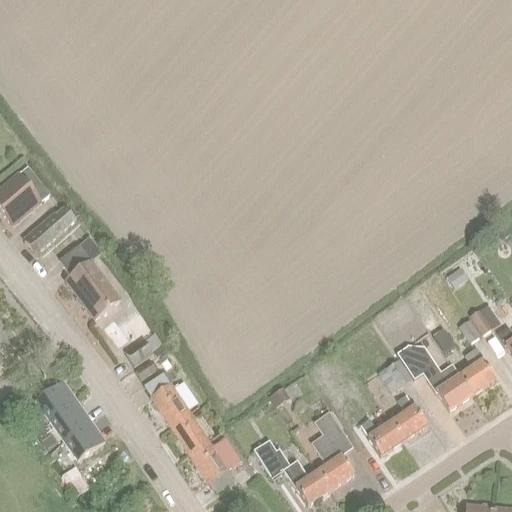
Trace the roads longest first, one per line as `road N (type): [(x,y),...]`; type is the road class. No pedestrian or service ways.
road 1 (tertiary): [(188,511),(0,255)]
road 2 (residential): [(384,511),(505,431)]
